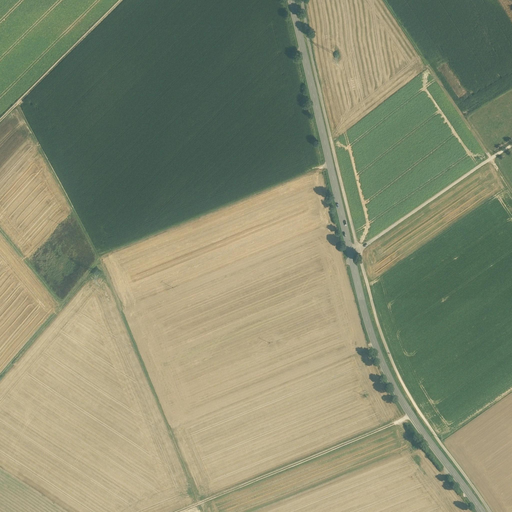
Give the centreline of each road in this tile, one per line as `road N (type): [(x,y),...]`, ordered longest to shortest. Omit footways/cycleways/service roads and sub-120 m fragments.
road 1 (secondary): [(482,511),(410,415),(373,340),(293,0)]
road 2 (track): [(19,109),(99,258),(330,165)]
road 3 (track): [(176,511),(410,415)]
road 4 (track): [(492,158),(384,0)]
road 5 (track): [(128,0),(0,129)]
road 6 (track): [(0,229),(63,304),(99,258)]
